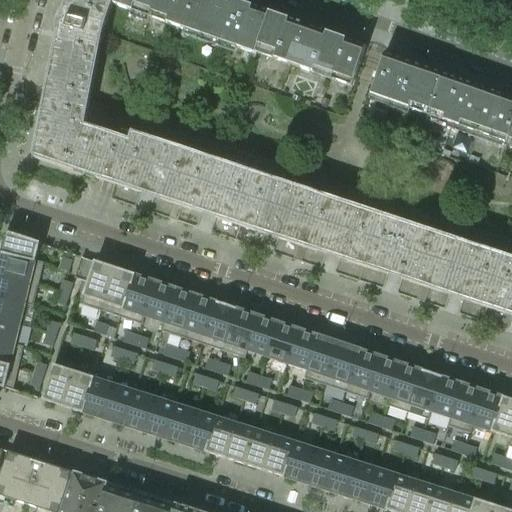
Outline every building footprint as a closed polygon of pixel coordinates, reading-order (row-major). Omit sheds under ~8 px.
[(85,126),(90,102),(102,40),(105,27),(113,4),(114,5),(115,0),(66,0),(59,22),(33,155),(33,156),(33,157),(34,158),(34,159),(35,159),(86,176),(101,131),(85,126)] [(154,19),(161,0),(115,0),(114,5),(154,19)] [(171,25),(180,0),(161,0),(154,19),(171,25)] [(186,30),(196,0),(180,0),(171,25),(186,30)] [(203,36),(215,0),(196,0),(186,30),(203,36)] [(219,42),(234,1),(232,0),(215,0),(203,36),(219,42)] [(238,49),(252,7),(234,1),(219,42),(238,49)] [(257,53),(270,13),(252,7),(238,49),(256,55),(257,53)] [(278,61),(292,21),(270,13),(257,53),(278,61)] [(296,67),(310,27),(292,21),(278,61),(296,67)] [(315,74),(329,34),(310,27),(296,67),(315,74)] [(332,80),(346,40),(329,34),(315,74),(332,80)] [(352,87),(365,48),(366,47),(346,40),(332,80),(352,87)] [(405,61),(385,54),(371,95),(390,102),(405,61)] [(443,75),(405,61),(390,102),(428,116),(443,75)] [(445,121),(459,80),(443,75),(428,116),(445,121)] [(491,138),(506,97),(459,80),(445,121),(491,138)] [(505,143),(511,123),(511,99),(506,97),(491,138),(505,143)] [(327,109),(329,101),(323,99),(321,107),(327,109)] [(495,253),(451,238),(449,247),(441,244),(443,237),(441,237),(439,243),(431,241),(434,233),(390,218),(387,226),(380,224),(382,217),(379,216),(377,223),(369,220),(372,212),(326,197),(324,205),(316,203),(318,196),(316,195),(314,202),(306,199),(309,191),(266,177),(263,185),(256,183),(258,176),(255,175),(253,182),(245,179),(248,171),(204,156),(201,165),(193,162),(196,155),(194,155),(191,161),(184,159),(186,151),(142,136),(139,144),(132,142),(135,134),(133,133),(130,141),(101,131),(86,176),(115,185),(111,197),(111,198),(111,199),(112,200),(113,201),(132,207),(133,207),(134,207),(135,206),(136,205),(143,185),(156,190),(150,209),(149,210),(150,211),(150,212),(151,213),(152,214),(193,227),(194,227),(196,227),(197,226),(197,225),(198,225),(204,206),(218,210),(211,229),(211,230),(211,231),(211,232),(212,233),(213,233),(213,234),(256,248),(257,248),(258,247),(259,247),(260,246),(267,226),(280,231),(273,250),(273,251),(274,252),(274,253),(275,253),(276,254),(317,268),(318,268),(320,268),(320,267),(321,266),(322,266),(328,247),(342,251),(335,270),(335,271),(335,272),(335,273),(336,274),(337,275),(380,289),(381,289),(382,288),(383,288),(384,287),(391,267),(404,272),(397,291),(397,292),(397,293),(398,294),(399,295),(400,295),(441,309),(443,309),(444,309),(445,308),(446,307),(452,288),(466,292),(459,311),(459,312),(459,313),(459,314),(460,315),(461,315),(461,316),(504,330),(505,330),(506,329),(507,329),(508,328),(511,315),(511,263),(511,267),(503,265),(505,258),(503,257),(500,264),(493,261),(495,253)] [(468,153),(466,160),(465,161),(479,166),(482,158),(468,153)] [(40,244),(10,234),(4,238),(0,252),(0,254),(43,265),(43,263),(35,262),(40,244)] [(0,276),(38,285),(43,265),(0,254),(0,276)] [(68,273),(72,261),(62,258),(58,270),(68,273)] [(88,283),(95,263),(81,258),(74,279),(88,283)] [(101,312),(115,269),(95,263),(88,283),(81,305),(101,312)] [(121,318),(135,276),(115,269),(101,312),(121,318)] [(0,298),(33,306),(38,285),(0,276),(0,298)] [(141,325),(155,283),(135,276),(121,318),(141,325)] [(69,296),(73,284),(63,281),(59,293),(69,296)] [(162,332),(175,290),(155,283),(141,325),(142,325),(144,318),(163,324),(160,331),(162,332)] [(182,338),(196,296),(175,290),(162,332),(182,338)] [(65,307),(69,296),(59,293),(56,304),(65,307)] [(203,345),(216,303),(196,296),(182,338),(203,345)] [(33,307),(33,306),(0,298),(0,320),(20,325),(25,305),(33,307)] [(223,352),(237,310),(216,303),(203,345),(223,352)] [(244,359),(258,317),(237,310),(223,352),(244,359)] [(267,358),(278,324),(258,317),(244,359),(245,359),(248,352),(267,358)] [(15,346),(20,325),(0,320),(0,343),(23,349),(23,347),(15,346)] [(94,333),(97,323),(86,320),(82,329),(94,333)] [(56,337),(60,325),(50,322),(46,333),(56,337)] [(109,327),(97,323),(94,333),(105,337),(109,327)] [(287,365),(299,330),(278,324),(267,358),(287,365)] [(305,379),(319,337),(299,330),(287,365),(307,371),(304,379),(305,379)] [(52,348),(56,337),(46,333),(42,345),(52,348)] [(134,346),(137,337),(126,333),(122,343),(134,346)] [(82,348),(85,338),(74,334),(70,344),(82,348)] [(149,340),(137,337),(134,346),(145,350),(149,340)] [(326,386),(340,344),(319,337),(305,379),(326,386)] [(97,342),(85,338),(82,348),(94,352),(97,342)] [(0,365),(18,370),(23,349),(0,343),(0,365)] [(346,393),(360,351),(340,344),(326,386),(346,393)] [(175,360),(178,350),(167,346),(163,356),(175,360)] [(122,361),(125,351),(113,348),(110,358),(122,361)] [(190,354),(178,350),(175,360),(186,364),(190,354)] [(137,355),(125,351),(122,361),(133,365),(137,355)] [(366,400),(380,358),(360,351),(346,393),(366,400)] [(387,406),(401,364),(380,358),(366,400),(367,400),(370,392),(389,399),(386,406),(387,406)] [(216,374),(219,364),(208,360),(204,370),(216,374)] [(163,375),(166,365),(155,361),(151,371),(163,375)] [(43,378),(47,366),(37,363),(33,375),(43,378)] [(231,368),(219,364),(216,374),(227,377),(231,368)] [(407,413),(421,371),(401,364),(387,406),(407,413)] [(0,387),(12,392),(18,370),(0,365),(0,387)] [(178,369),(166,365),(163,375),(175,379),(178,369)] [(63,408),(74,373),(54,366),(43,401),(63,408)] [(428,420),(442,378),(421,371),(407,413),(428,420)] [(83,414),(94,379),(74,373),(63,408),(83,414)] [(257,387),(260,378),(249,374),(245,384),(257,387)] [(39,389),(43,378),(33,375),(29,386),(39,389)] [(204,389),(207,379),(196,375),(192,385),(204,389)] [(272,382),(260,378),(257,387),(268,391),(272,382)] [(448,427),(462,385),(442,378),(428,420),(429,420),(431,413),(450,419),(448,427)] [(103,420),(114,386),(94,379),(83,414),(103,420)] [(219,383),(207,379),(204,389),(216,392),(219,383)] [(469,434),(483,392),(462,385),(448,427),(469,434)] [(124,427),(135,392),(114,386),(103,420),(124,427)] [(298,401),(301,391),(290,387),(286,397),(298,401)] [(244,402),(247,392),(235,388),(232,398),(244,402)] [(313,395),(301,391),(298,401),(309,405),(313,395)] [(144,434),(155,399),(135,392),(124,427),(144,434)] [(258,396),(247,392),(244,402),(255,406),(258,396)] [(491,433),(503,398),(483,392),(469,434),(470,434),(472,427),(491,433)] [(509,447),(511,437),(511,401),(503,398),(491,433),(510,439),(508,447),(509,447)] [(165,440),(176,405),(155,399),(144,434),(165,440)] [(282,415),(286,405),(274,401),(271,411),(282,415)] [(339,414),(342,405),(331,401),(327,411),(339,414)] [(185,447),(197,412),(176,405),(165,440),(185,447)] [(297,409),(286,405),(282,415),(294,419),(297,409)] [(354,409),(342,405),(339,414),(350,418),(354,409)] [(205,453),(217,418),(197,412),(185,447),(205,453)] [(380,428),(383,418),(372,414),(368,424),(380,428)] [(322,428),(325,418),(314,415),(311,424),(322,428)] [(225,459),(236,425),(217,418),(205,453),(225,459)] [(337,422),(325,418),(322,428),(334,432),(337,422)] [(395,422),(383,418),(380,428),(391,432),(395,422)] [(245,466),(256,431),(236,425),(225,459),(245,466)] [(363,442),(366,432),(355,428),(352,438),(363,442)] [(421,442),(424,432),(413,428),(409,438),(421,442)] [(264,472),(275,437),(256,431),(245,466),(264,472)] [(378,436),(366,432),(363,442),(375,446),(378,436)] [(436,436),(424,432),(421,442),(432,446),(436,436)] [(284,478),(295,443),(275,437),(264,472),(284,478)] [(404,455),(407,446),(396,442),(393,452),(404,455)] [(462,455),(465,446),(453,442),(450,451),(462,455)] [(304,485),(315,450),(295,443),(284,478),(304,485)] [(419,449),(407,446),(404,455),(416,459),(419,449)] [(476,449),(465,446),(462,455),(473,459),(476,449)] [(325,491),(336,456),(315,450),(304,485),(325,491)] [(29,460),(8,453),(0,479),(0,496),(27,506),(40,464),(29,460)] [(443,468),(446,459),(434,455),(431,465),(443,468)] [(501,469),(505,459),(493,455),(490,465),(501,469)] [(345,498),(357,463),(336,456),(325,491),(345,498)] [(458,462),(446,459),(443,468),(454,472),(458,462)] [(511,461),(505,459),(501,469),(511,472),(511,461)] [(366,504),(377,469),(357,463),(345,498),(366,504)] [(51,467),(40,464),(27,506),(46,511),(60,511),(73,473),(52,467),(51,467)] [(482,481),(485,472),(473,468),(470,478),(482,481)] [(387,511),(398,476),(377,469),(366,504),(387,511)] [(496,475),(485,472),(482,481),(493,485),(496,475)] [(98,511),(107,484),(73,473),(61,511),(98,511)] [(390,511),(407,511),(417,482),(398,476),(387,511),(390,511)] [(428,511),(436,488),(417,482),(407,511),(428,511)] [(135,511),(141,495),(107,484),(98,511),(135,511)] [(450,511),(456,495),(436,488),(428,511),(450,511)] [(172,511),(174,506),(141,495),(135,511),(172,511)] [(471,511),(475,501),(456,495),(450,511),(471,511)] [(493,511),(495,507),(475,501),(471,511),(493,511)]
